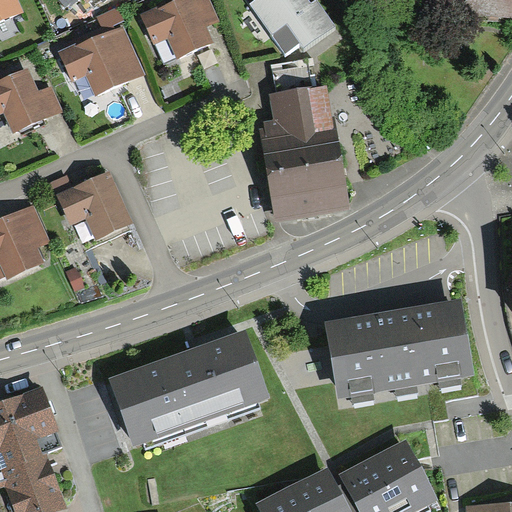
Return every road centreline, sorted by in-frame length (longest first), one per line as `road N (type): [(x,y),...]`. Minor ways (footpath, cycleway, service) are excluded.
road 1 (tertiary): [(0,359),(270,269),(379,218),(449,168)]
road 2 (residential): [(449,168),(480,234),(511,383)]
